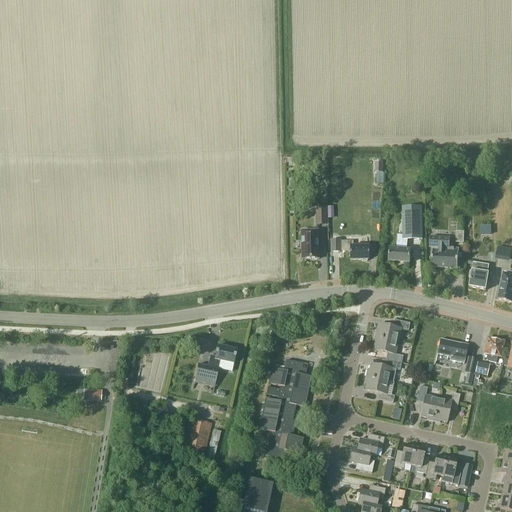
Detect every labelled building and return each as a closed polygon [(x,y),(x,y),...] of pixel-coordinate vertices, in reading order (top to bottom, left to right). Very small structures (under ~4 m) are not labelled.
[(315,209),(315,226),(326,226),(325,209),(315,209)] [(425,237),(425,225),(413,224),(413,236),(425,237)] [(302,260),(318,260),(317,231),(301,231),(302,260)] [(455,232),(455,243),(464,243),(464,232),(463,232),(457,232),(455,232)] [(408,237),(402,236),(398,236),(397,249),(390,248),(389,262),(410,264),(411,250),(407,250),(408,237)] [(462,254),(458,254),(459,249),(452,248),(453,240),(450,240),(450,239),(430,238),(429,248),(433,248),(432,268),(458,269),(458,259),(461,259),(462,254)] [(331,252),(340,252),(340,248),(350,248),(350,260),(368,260),(368,247),(356,247),(356,242),(353,243),(353,241),(340,241),(340,240),(331,240),(331,252)] [(511,260),(511,248),(501,247),(500,260),(511,260)] [(486,290),(489,273),(488,273),(489,265),(474,263),(473,272),(471,272),(470,278),(472,278),(470,288),(486,290)] [(511,272),(508,272),(508,274),(503,274),(498,300),(511,302),(511,272)] [(377,325),(374,337),(397,342),(400,329),(408,331),(410,324),(394,321),(392,328),(377,325)] [(394,355),(397,342),(374,337),(371,350),(387,354),(385,361),(397,363),(401,364),(403,357),(394,355)] [(484,354),(488,355),(486,361),(496,363),(497,357),(501,358),(504,342),(488,338),(484,354)] [(465,361),(468,346),(440,340),(437,355),(465,361)] [(511,369),(511,345),(509,360),(503,359),(502,366),(507,367),(507,368),(511,369)] [(234,364),(237,350),(218,346),(215,356),(210,355),(207,367),(197,365),(194,379),(216,384),(221,361),(234,364)] [(464,372),(474,374),(477,360),(467,357),(464,372)] [(280,387),(279,391),(267,388),(266,396),(277,399),(277,401),(265,399),(258,430),(270,432),(265,457),(287,462),(289,453),(300,455),(303,439),(292,436),(296,421),(293,420),(296,406),(305,408),(312,377),(305,376),(307,365),(286,361),(283,371),(271,368),(268,384),(280,387)] [(368,364),(366,378),(388,382),(391,370),(396,371),(397,363),(385,361),(384,368),(368,364)] [(474,374),(486,377),(489,365),(477,363),(474,374)] [(471,384),(473,374),(467,373),(465,383),(471,384)] [(388,382),(366,378),(363,390),(378,394),(377,401),(392,404),(394,396),(391,396),(394,384),(388,382)] [(420,419),(433,422),(438,399),(425,397),(427,389),(420,387),(416,403),(423,404),(420,419)] [(76,398),(83,398),(101,400),(101,392),(77,390),(76,398)] [(438,399),(433,422),(447,425),(450,410),(456,411),(460,396),(452,394),(450,402),(438,399)] [(403,420),(404,410),(397,409),(396,420),(403,420)] [(206,457),(214,424),(193,419),(185,452),(206,457)] [(359,440),(357,450),(356,452),(370,455),(375,456),(377,449),(381,450),(384,439),(370,436),(369,442),(359,440)] [(396,451),(393,469),(403,471),(404,465),(410,466),(414,448),(404,446),(402,452),(396,451)] [(425,450),(414,448),(410,466),(416,468),(415,473),(425,476),(427,466),(429,459),(423,458),(425,450)] [(369,462),(370,455),(356,452),(357,450),(352,449),(349,463),(359,465),(357,471),(371,474),(374,463),(369,462)] [(511,450),(505,449),(503,462),(511,464),(511,450)] [(427,466),(425,476),(424,480),(435,482),(436,477),(442,478),(446,459),(436,457),(433,468),(427,466)] [(442,478),(441,483),(457,487),(460,473),(454,472),(457,461),(446,459),(442,478)] [(511,464),(503,462),(500,474),(506,475),(511,476),(511,464)] [(464,466),(461,480),(468,482),(471,468),(464,466)] [(266,511),(273,485),(248,479),(243,501),(235,499),(232,511),(266,511)] [(155,492),(165,493),(166,484),(157,482),(155,492)] [(363,503),(377,506),(378,501),(383,502),(385,490),(371,487),(370,493),(360,491),(357,505),(362,506),(363,503)] [(511,488),(504,487),(501,498),(511,500),(511,488)] [(511,511),(511,500),(501,498),(498,511),(506,511),(511,511)] [(380,511),(382,508),(377,506),(363,503),(362,506),(360,511),(380,511)]
